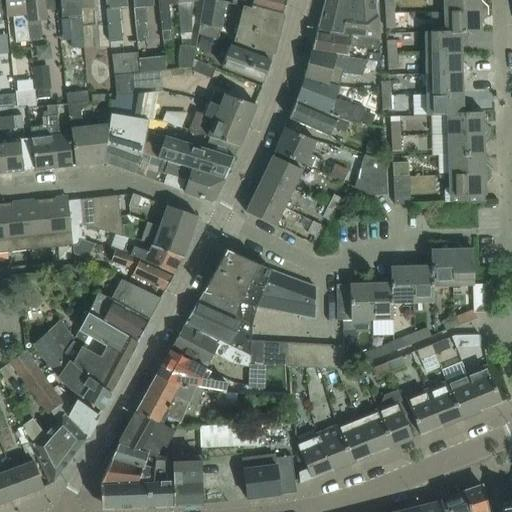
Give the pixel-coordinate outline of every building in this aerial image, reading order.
[(28,41),(28,38),(24,0),(3,0),(5,17),(12,16),(14,42),(28,41)] [(54,0),(24,0),(28,38),(41,37),(39,20),(46,20),(45,11),(56,10),(54,0)] [(79,8),(78,0),(58,0),(60,17),(68,16),(71,49),(83,47),(79,8)] [(103,0),(107,42),(121,41),(119,7),(124,7),(123,0),(103,0)] [(153,6),(152,0),(131,0),(135,42),(145,41),(143,22),(146,22),(145,7),(153,6)] [(177,2),(176,0),(156,0),(160,31),(170,30),(168,5),(177,4),(177,2)] [(176,0),(177,2),(177,4),(180,34),(190,33),(190,1),(195,1),(195,0),(176,0)] [(219,30),(224,2),(219,0),(217,0),(203,0),(203,2),(199,24),(219,30)] [(282,14),(285,0),(231,0),(231,4),(242,6),(242,7),(249,9),(251,5),(282,14)] [(323,0),(310,51),(345,56),(348,45),(377,49),(378,39),(375,0),(323,0)] [(392,0),(382,0),(384,14),(393,14),(392,0)] [(442,0),(443,11),(487,10),(487,7),(479,0),(442,0)] [(276,34),(282,14),(251,5),(249,9),(242,7),(236,27),(250,31),(252,27),(276,34)] [(487,15),(487,10),(443,11),(444,31),(468,33),(479,32),(479,23),(487,15)] [(394,28),(393,14),(384,14),(385,28),(394,28)] [(217,42),(219,30),(199,24),(197,35),(217,42)] [(271,54),(276,34),(252,27),(250,31),(236,27),(233,41),(248,48),(271,54)] [(468,36),(468,33),(444,31),(424,32),(424,53),(460,52),(460,44),(468,36)] [(394,40),(385,40),(386,55),(395,55),(394,40)] [(194,47),(178,45),(178,70),(189,69),(194,47)] [(269,62),(228,46),(222,67),(262,82),(269,62)] [(345,56),(310,51),(303,76),(336,86),(340,72),(362,75),(364,59),(345,56)] [(378,61),(379,53),(369,52),(368,59),(378,61)] [(460,60),(460,52),(424,53),(425,74),(469,73),(469,68),(460,60)] [(138,73),(137,60),(137,53),(113,55),(114,75),(117,74),(138,73)] [(396,69),(395,55),(386,55),(387,69),(396,69)] [(163,57),(162,58),(137,60),(138,73),(159,71),(164,71),(163,57)] [(209,79),(213,68),(195,60),(191,70),(209,79)] [(47,67),(33,68),(35,90),(49,89),(47,67)] [(159,71),(138,73),(117,74),(114,75),(113,75),(115,95),(152,92),(161,91),(159,71)] [(469,77),(469,73),(425,74),(425,95),(461,94),(461,85),(469,77)] [(334,99),(338,87),(336,86),(303,76),(294,101),(338,117),(349,121),(359,122),(364,110),(334,99)] [(389,81),(387,81),(379,81),(380,96),(390,96),(389,81)] [(36,107),(34,90),(15,92),(15,95),(16,107),(28,106),(28,108),(36,107)] [(92,102),(100,101),(112,101),(111,92),(93,93),(92,102)] [(147,120),(152,92),(115,95),(115,101),(112,101),(110,115),(147,120)] [(88,103),(87,93),(69,94),(70,104),(85,103),(88,103)] [(247,124),(255,105),(223,94),(219,105),(215,113),(246,124),(247,124)] [(462,101),(461,94),(425,95),(426,115),(446,115),(470,112),(470,109),(462,101)] [(16,107),(15,95),(0,96),(0,108),(1,108),(16,107)] [(390,109),(390,96),(380,96),(381,110),(390,109)] [(237,146),(246,124),(215,113),(219,105),(208,101),(203,114),(195,112),(188,130),(237,146)] [(294,101),(287,118),(330,137),(334,128),(345,132),(349,121),(338,117),(294,101)] [(104,162),(106,144),(108,126),(103,126),(82,128),(80,107),(86,107),(85,103),(70,104),(68,104),(74,166),(104,162)] [(49,120),(50,129),(54,167),(71,165),(68,134),(59,135),(55,105),(48,106),(48,116),(49,120)] [(482,112),(470,112),(446,115),(447,135),(490,135),(490,129),(482,121),(482,112)] [(21,114),(12,115),(13,128),(22,128),(21,114)] [(141,154),(147,120),(110,115),(108,126),(106,144),(141,154)] [(54,167),(50,129),(49,120),(48,116),(42,116),(42,125),(30,126),(34,170),(54,167)] [(398,121),(389,122),(390,137),(399,136),(398,121)] [(309,155),(315,141),(284,128),(274,152),(310,168),(314,157),(309,155)] [(491,137),(490,135),(447,135),(447,156),(483,155),(483,145),(491,137)] [(222,180),(231,158),(161,136),(154,158),(161,160),(167,162),(222,180)] [(400,150),(399,136),(390,137),(390,150),(400,150)] [(19,139),(0,140),(0,161),(1,173),(22,171),(19,139)] [(154,181),(161,160),(154,158),(141,154),(106,144),(104,162),(154,181)] [(483,162),(483,155),(447,156),(448,176),(492,175),(491,170),(483,162)] [(292,189),(301,170),(272,156),(263,174),(292,189)] [(383,163),(362,156),(352,189),(368,197),(385,196),(383,163)] [(213,199),(222,180),(167,162),(163,173),(186,181),(183,191),(208,201),(213,199)] [(400,162),(391,162),(392,177),(401,177),(400,162)] [(334,164),(328,176),(342,182),(347,171),(334,164)] [(282,208),(292,189),(263,174),(254,193),(282,208)] [(492,178),(492,175),(448,176),(448,203),(484,202),(484,186),(492,178)] [(408,176),(401,177),(392,177),(393,205),(409,204),(408,176)] [(175,197),(178,187),(161,182),(159,193),(175,197)] [(274,226),(282,208),(254,193),(245,212),(274,226)] [(136,208),(140,196),(131,194),(127,206),(136,208)] [(335,210),(340,198),(332,194),(327,206),(335,210)] [(121,225),(118,195),(106,196),(110,233),(122,237),(121,225)] [(110,233),(106,196),(92,198),(96,230),(110,233)] [(71,245),(67,200),(66,197),(44,199),(49,247),(71,245)] [(96,230),(92,198),(79,199),(82,225),(96,230)] [(49,247),(44,199),(23,201),(28,250),(49,247)] [(84,244),(82,225),(79,199),(67,200),(71,245),(84,244)] [(28,250),(23,201),(1,204),(6,252),(28,250)] [(197,216),(166,205),(159,226),(190,236),(197,216)] [(329,221),(335,210),(327,206),(321,217),(329,221)] [(314,236),(319,225),(311,221),(306,232),(314,236)] [(132,239),(130,224),(121,225),(122,237),(132,239)] [(183,255),(190,236),(159,226),(152,245),(183,255)] [(452,285),(450,241),(446,241),(438,250),(429,250),(430,266),(431,266),(431,286),(432,286),(452,285)] [(473,284),(472,249),(463,249),(455,241),(450,241),(452,285),(473,285),(473,284)] [(173,274),(183,255),(150,245),(146,252),(132,246),(128,255),(173,274)] [(163,291),(173,274),(128,255),(114,250),(110,262),(134,269),(131,275),(163,291)] [(313,319),(314,286),(270,270),(225,250),(202,292),(255,307),(313,319)] [(411,302),(410,258),(406,259),(398,267),(389,267),(389,283),(390,283),(391,303),(411,302)] [(431,266),(430,266),(423,266),(414,258),(410,258),(411,302),(433,302),(432,286),(431,286),(431,266)] [(0,299),(20,285),(12,275),(9,275),(0,281),(0,299)] [(390,283),(389,283),(382,283),(373,275),(369,276),(370,319),(392,319),(391,303),(390,283)] [(370,319),(369,276),(365,276),(357,284),(335,285),(336,320),(370,319)] [(159,298),(120,277),(109,299),(148,320),(159,298)] [(485,284),(473,284),(473,285),(473,312),(486,312),(485,284)] [(136,342),(148,320),(109,299),(96,292),(87,313),(136,342)] [(250,324),(255,307),(202,292),(184,323),(247,354),(248,354),(249,341),(250,324)] [(458,325),(471,320),(468,311),(455,316),(458,325)] [(127,359),(136,342),(87,313),(73,338),(83,344),(87,336),(105,346),(127,359)] [(458,325),(455,316),(441,322),(444,330),(458,325)] [(109,392),(127,359),(105,346),(99,356),(81,346),(83,344),(73,338),(59,320),(46,331),(71,363),(109,392)] [(171,346),(205,365),(212,352),(232,363),(247,366),(247,365),(247,354),(184,323),(171,346)] [(417,341),(430,336),(426,328),(414,333),(417,341)] [(100,410),(109,392),(71,363),(46,331),(31,344),(57,378),(68,387),(100,410)] [(403,347),(417,341),(414,333),(400,338),(403,347)] [(478,335),(476,335),(453,335),(450,336),(455,348),(478,348),(478,335)] [(449,348),(445,339),(430,345),(434,354),(449,348)] [(259,365),(260,341),(249,341),(248,354),(247,354),(247,365),(259,365)] [(271,366),(272,342),(260,341),(259,365),(271,366)] [(283,366),(285,343),(272,342),(271,366),(283,366)] [(298,367),(299,343),(285,343),(283,366),(298,367)] [(312,368),(313,344),(299,343),(298,367),(312,368)] [(326,369),(327,345),(313,344),(312,368),(326,369)] [(376,358),(389,352),(386,344),(372,349),(376,358)] [(343,369),(342,345),(327,345),(326,369),(343,369)] [(419,360),(434,354),(430,345),(415,351),(419,360)] [(169,348),(155,375),(204,388),(224,390),(224,383),(227,379),(204,368),(169,348)] [(362,363),(376,358),(372,349),(359,355),(362,363)] [(69,459),(87,435),(66,416),(68,413),(25,350),(8,362),(44,414),(42,416),(50,427),(43,434),(31,419),(22,426),(50,484),(69,459)] [(405,366),(401,356),(386,362),(390,372),(405,366)] [(374,378),(390,372),(386,362),(371,368),(374,378)] [(500,402),(485,365),(465,373),(480,410),(500,402)] [(480,410),(465,373),(445,381),(460,419),(480,410)] [(195,407),(204,388),(155,375),(134,413),(152,420),(154,417),(163,420),(164,417),(179,423),(188,404),(195,407)] [(460,419),(445,381),(424,390),(439,427),(460,419)] [(406,414),(396,389),(383,395),(379,403),(374,404),(376,409),(391,446),(412,438),(403,416),(406,414)] [(439,427),(424,390),(404,398),(419,435),(439,427)] [(234,403),(235,393),(220,392),(220,402),(234,403)] [(76,400),(68,413),(66,416),(87,435),(98,415),(76,400)] [(391,446),(376,409),(356,417),(371,454),(391,446)] [(162,422),(163,420),(154,417),(152,420),(134,413),(118,442),(147,453),(154,456),(160,445),(164,447),(172,431),(168,429),(170,426),(162,422)] [(371,454),(356,417),(336,425),(351,462),(371,454)] [(256,444),(255,424),(198,427),(199,447),(256,444)] [(351,462),(336,425),(315,433),(330,470),(351,462)] [(330,470),(315,433),(295,441),(299,451),(296,452),(300,482),(310,479),(330,470)] [(29,442),(21,444),(25,457),(33,455),(29,442)] [(143,468),(143,466),(147,453),(118,442),(111,458),(143,468)] [(0,461),(16,455),(12,444),(0,448),(0,461)] [(165,450),(161,455),(167,455),(167,461),(170,461),(171,505),(201,504),(199,456),(165,450)] [(295,492),(294,483),(289,455),(272,458),(271,454),(240,458),(247,500),(295,492)] [(151,482),(99,484),(100,502),(106,508),(168,506),(171,505),(170,461),(167,461),(167,455),(161,455),(161,461),(152,462),(152,468),(151,482)] [(111,458),(99,484),(151,482),(152,468),(143,466),(143,468),(111,458)] [(43,487),(33,461),(9,470),(19,496),(43,487)] [(0,503),(19,496),(9,470),(0,473),(0,503)] [(488,511),(481,487),(462,492),(467,511),(488,511)] [(439,501),(442,511),(462,511),(457,494),(439,501)] [(442,511),(439,501),(418,506),(419,511),(442,511)]
